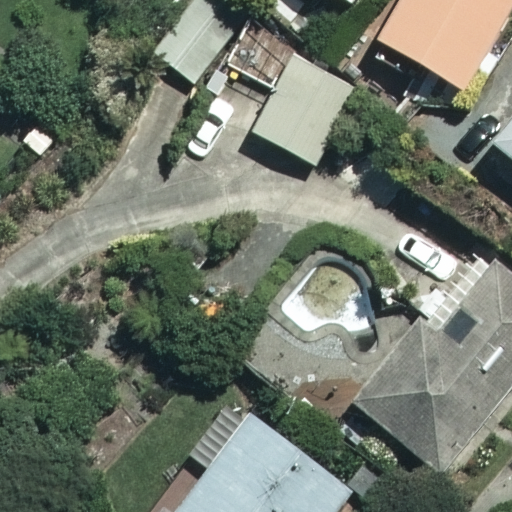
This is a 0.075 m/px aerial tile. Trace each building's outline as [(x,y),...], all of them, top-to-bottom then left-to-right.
[(247,19),(223,0),(188,0),(148,51),(192,87),(247,19)] [(510,0),(391,0),(368,41),(456,93),(510,0)] [(264,27),(232,73),(269,99),(247,130),(305,170),(359,93),(264,27)] [(511,111),(485,145),(511,167),(511,111)] [(511,388),(511,281),(492,264),(431,335),(418,324),(349,403),(435,477),(511,388)] [(370,511),(241,414),(167,511),(370,511)]
